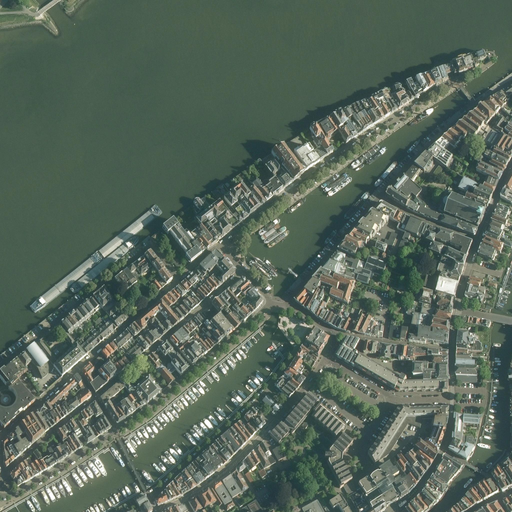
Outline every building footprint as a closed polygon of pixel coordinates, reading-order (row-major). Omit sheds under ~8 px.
[(471,57),(476,69),(480,67),(481,64),(480,62),(486,60),(487,58),(485,53),(483,52),(475,56),(475,55),(471,57)] [(476,69),(471,57),(464,60),(468,72),(469,72),(468,70),(475,68),(475,69),(476,69)] [(464,60),(451,65),(451,66),(452,69),(454,73),(455,76),(459,74),(459,76),(464,74),(468,72),(464,60)] [(441,67),(438,69),(439,70),(441,77),(443,82),(448,80),(447,76),(454,73),(452,69),(451,66),(442,69),(441,67)] [(431,73),(428,75),(434,87),(443,82),(441,77),(439,70),(436,71),(435,70),(431,72),(431,73)] [(427,91),(430,89),(434,87),(431,81),(428,75),(427,75),(425,74),(423,75),(422,77),(420,78),(427,91)] [(415,78),(415,79),(415,80),(416,83),(417,86),(418,87),(422,94),(423,94),(427,91),(420,78),(420,77),(419,77),(418,77),(415,78)] [(416,83),(415,80),(414,79),(405,83),(409,92),(414,99),(422,94),(418,87),(414,89),(412,85),(416,83)] [(394,93),(395,95),(392,96),(391,96),(390,96),(399,109),(401,108),(403,107),(404,106),(406,105),(409,102),(402,91),(401,88),(400,86),(399,85),(398,85),(397,85),(396,85),(395,85),(394,86),(393,87),(393,88),(392,89),(394,93)] [(402,87),(401,88),(402,91),(409,102),(411,102),(412,101),(414,99),(409,92),(407,94),(404,89),(403,89),(402,87)] [(380,93),(387,104),(384,106),(390,115),(392,114),(399,109),(390,96),(387,90),(381,93),(380,93)] [(387,104),(380,93),(379,94),(377,95),(372,98),(371,98),(384,119),(385,118),(386,118),(390,115),(384,106),(387,104)] [(502,104),(505,106),(510,100),(502,94),(495,98),(502,104)] [(380,122),(382,120),(384,119),(371,98),(366,100),(374,113),(377,111),(378,112),(375,115),(380,122)] [(495,98),(491,100),(500,109),(509,116),(511,118),(511,112),(505,106),(502,104),(495,98)] [(374,125),(380,122),(375,115),(373,113),(374,113),(366,100),(365,101),(364,101),(364,100),(363,100),(362,100),(360,101),(360,102),(359,102),(359,103),(360,103),(366,112),(369,117),(374,125)] [(491,100),(484,105),(495,115),(500,109),(491,100)] [(370,128),(371,127),(374,125),(369,117),(367,118),(364,113),(366,112),(360,103),(359,103),(356,105),(361,114),(364,119),(370,128)] [(351,107),(357,117),(360,122),(366,131),(370,128),(364,119),(363,120),(360,115),(361,114),(356,105),(351,107)] [(484,105),(477,111),(490,122),(495,115),(484,105)] [(351,107),(347,109),(352,118),(353,119),(356,124),(362,133),(364,132),(366,131),(360,122),(357,117),(351,107)] [(342,110),(341,111),(341,112),(342,112),(357,137),(357,136),(358,136),(358,135),(362,133),(356,124),(354,126),(352,124),(352,125),(349,121),(353,119),(352,118),(347,109),(347,108),(345,108),(344,108),(343,109),(342,110)] [(337,112),(335,113),(335,114),(336,115),(342,126),(346,124),(347,126),(347,125),(348,127),(344,129),(345,130),(351,140),(356,137),(357,137),(342,112),(341,112),(341,111),(341,110),(339,111),(338,111),(337,112)] [(477,111),(473,115),(484,124),(487,126),(490,122),(477,111)] [(331,115),(329,116),(329,118),(338,132),(346,144),(347,143),(349,141),(351,140),(345,130),(340,132),(339,129),(343,127),(342,126),(336,115),(335,114),(333,115),(332,114),(331,115)] [(473,115),(467,119),(481,130),(485,132),(487,134),(491,128),(487,126),(484,124),(473,115)] [(316,125),(326,142),(330,139),(329,137),(333,134),(333,135),(334,135),(337,133),(337,132),(338,132),(329,118),(329,116),(319,121),(315,123),(316,125)] [(478,134),(481,130),(467,119),(462,123),(478,134)] [(510,135),(511,136),(511,127),(504,122),(500,119),(494,130),(501,135),(504,131),(505,131),(505,132),(510,135)] [(462,123),(458,126),(457,127),(469,136),(474,139),(478,134),(462,123)] [(310,126),(310,129),(309,129),(313,136),(311,137),(314,141),(316,139),(321,147),(327,156),(333,152),(326,142),(316,125),(313,124),(310,126)] [(465,141),(469,136),(457,127),(452,131),(462,139),(465,141)] [(474,139),(480,143),(482,144),(490,148),(511,159),(511,158),(511,157),(511,141),(508,139),(501,135),(494,130),(491,129),(484,139),(478,134),(474,139)] [(458,144),(462,139),(452,131),(447,136),(458,144)] [(455,149),(458,144),(447,136),(442,140),(453,148),(455,149)] [(313,153),(319,162),(324,158),(325,157),(327,156),(321,147),(316,139),(314,141),(312,142),(318,149),(316,150),(316,151),(313,153)] [(436,146),(448,155),(453,148),(442,140),(436,146)] [(305,172),(319,162),(313,153),(307,143),(294,153),(303,166),(302,167),(300,169),(303,173),(304,173),(305,172)] [(273,156),(275,159),(278,163),(280,162),(282,162),(284,165),(284,167),(282,168),(293,182),(294,181),(295,181),(295,180),(296,179),(297,179),(298,178),(299,177),(298,177),(300,176),(302,175),(302,174),(303,173),(303,174),(304,173),(303,173),(300,169),(288,153),(283,146),(271,154),(273,156)] [(427,155),(426,155),(435,161),(447,168),(453,158),(448,155),(436,146),(435,146),(426,154),(427,155)] [(509,163),(511,159),(490,148),(489,149),(492,151),(490,154),(509,163)] [(506,168),(509,163),(490,154),(487,153),(485,158),(506,168)] [(502,175),(506,168),(485,158),(477,154),(473,161),(480,164),(502,175)] [(424,157),(419,162),(428,169),(429,169),(430,168),(431,168),(432,167),(433,166),(433,165),(433,164),(435,162),(435,161),(426,155),(424,157)] [(273,156),(268,159),(270,163),(285,182),(284,183),(287,187),(291,183),(293,182),(282,168),(278,163),(275,159),(273,156)] [(422,171),(424,173),(427,168),(428,168),(428,169),(419,162),(415,166),(422,171)] [(270,163),(265,167),(273,177),(283,190),(287,187),(284,183),(285,182),(270,163)] [(476,172),(488,178),(499,183),(499,182),(502,176),(502,175),(480,164),(476,172)] [(415,166),(412,169),(410,172),(417,177),(422,171),(415,166)] [(443,169),(439,166),(434,173),(438,176),(443,169)] [(408,173),(405,177),(412,184),(417,177),(410,172),(408,173)] [(262,185),(261,185),(272,198),(273,198),(276,195),(279,193),(283,190),(273,177),(266,181),(265,181),(263,183),(262,185)] [(418,189),(412,184),(405,177),(404,177),(404,178),(401,181),(400,182),(399,183),(398,185),(398,184),(397,185),(398,185),(396,186),(396,187),(393,190),(393,191),(399,195),(401,193),(408,200),(412,195),(416,199),(420,202),(422,205),(420,208),(425,211),(437,216),(439,216),(440,213),(439,212),(437,215),(435,214),(437,208),(433,206),(427,204),(423,203),(418,197),(422,192),(420,190),(420,189),(418,188),(418,189)] [(489,203),(492,198),(479,191),(475,189),(477,185),(475,184),(464,178),(458,190),(467,193),(469,189),(472,190),(471,191),(476,193),(474,196),(489,203)] [(496,189),(499,183),(488,178),(485,184),(496,189)] [(266,203),(267,203),(272,199),(272,198),(261,185),(260,183),(261,182),(260,180),(258,181),(257,179),(251,184),(253,185),(252,186),(253,187),(266,203)] [(479,184),(478,186),(481,187),(494,194),(496,189),(485,184),(483,187),(482,187),(483,186),(479,184)] [(256,211),(259,208),(260,208),(248,191),(248,192),(242,185),(237,188),(256,211)] [(266,203),(253,187),(248,191),(260,208),(266,203)] [(492,198),(494,194),(481,187),(479,191),(492,198)] [(237,188),(230,194),(235,201),(240,197),(244,202),(239,206),(240,206),(248,217),(249,217),(252,214),(253,214),(255,212),(256,211),(237,188)] [(393,191),(392,191),(391,193),(389,195),(387,197),(406,209),(410,202),(398,196),(399,195),(393,191)] [(486,210),(485,209),(484,209),(483,208),(482,208),(481,208),(481,207),(480,207),(480,208),(475,206),(476,205),(475,205),(470,203),(469,202),(469,203),(467,202),(464,201),(465,200),(464,200),(464,199),(458,196),(454,194),(453,196),(451,195),(452,193),(447,191),(439,212),(440,213),(439,216),(443,218),(443,217),(447,218),(448,216),(449,217),(449,218),(450,218),(451,217),(455,219),(455,220),(456,220),(456,221),(457,222),(456,222),(459,224),(460,221),(461,222),(461,223),(462,222),(466,224),(466,225),(467,225),(467,224),(472,226),(471,227),(473,228),(473,227),(478,229),(479,228),(478,228),(480,225),(480,224),(481,224),(484,215),(484,214),(486,211),(486,210)] [(511,194),(505,192),(502,199),(510,203),(511,203),(511,194)] [(242,222),(248,217),(240,206),(236,209),(233,206),(237,203),(235,201),(230,194),(224,199),(231,207),(242,222)] [(469,201),(487,208),(489,203),(474,196),(472,195),(468,194),(466,197),(464,196),(459,194),(458,196),(464,199),(464,200),(465,200),(464,201),(467,202),(469,203),(469,202),(469,201)] [(206,209),(199,200),(198,200),(196,200),(194,201),(194,204),(196,206),(195,206),(196,207),(198,209),(195,212),(197,214),(203,209),(206,213),(197,220),(196,218),(194,219),(195,221),(196,221),(201,227),(205,224),(207,223),(209,226),(210,225),(209,224),(212,222),(213,223),(214,222),(215,224),(211,228),(220,240),(226,235),(206,209)] [(501,201),(498,206),(507,209),(509,205),(501,201)] [(220,202),(214,207),(220,215),(225,212),(226,213),(224,214),(226,216),(223,218),(232,230),(239,225),(235,220),(234,221),(226,211),(220,202)] [(410,202),(406,209),(410,211),(415,214),(416,215),(420,208),(422,205),(420,202),(416,206),(410,202),(410,203),(410,202)] [(389,220),(393,222),(398,213),(382,204),(380,204),(374,212),(389,220)] [(498,206),(496,212),(509,218),(511,212),(498,206)] [(226,235),(232,230),(223,218),(218,222),(216,220),(218,219),(217,218),(220,215),(214,207),(210,210),(208,207),(206,209),(226,235)] [(239,225),(242,222),(231,207),(226,211),(234,221),(235,220),(239,225)] [(416,215),(441,224),(443,218),(439,216),(437,216),(425,211),(420,208),(416,215)] [(355,233),(371,240),(373,234),(375,235),(378,229),(380,230),(382,224),(384,225),(387,219),(389,220),(374,212),(366,220),(355,233)] [(496,212),(494,218),(507,223),(509,218),(496,212)] [(404,216),(402,215),(398,213),(393,222),(399,225),(404,216)] [(407,218),(404,216),(399,225),(397,230),(401,231),(407,218)] [(443,218),(441,224),(450,228),(451,228),(459,231),(464,233),(474,237),(475,237),(475,236),(477,230),(478,229),(473,227),(473,228),(471,227),(472,226),(467,224),(467,225),(466,225),(466,224),(462,222),(461,223),(461,222),(460,221),(459,224),(456,222),(457,222),(456,221),(456,220),(455,220),(455,219),(451,217),(450,218),(449,218),(449,217),(448,216),(447,218),(443,217),(443,218)] [(406,228),(409,223),(410,219),(407,218),(401,231),(404,233),(406,228)] [(494,218),(492,222),(511,230),(511,229),(511,230),(511,227),(511,224),(507,223),(494,218)] [(191,263),(196,259),(200,256),(201,255),(203,253),(204,253),(203,252),(195,243),(192,245),(191,243),(194,241),(190,236),(186,231),(184,233),(173,220),(174,220),(173,220),(172,220),(163,227),(163,228),(163,229),(167,234),(168,235),(168,234),(170,233),(175,240),(176,241),(181,248),(182,248),(184,252),(187,256),(186,257),(185,257),(186,258),(190,263),(190,264),(191,263)] [(411,224),(409,223),(406,228),(404,233),(406,233),(403,240),(408,243),(411,235),(418,238),(423,225),(413,221),(412,223),(412,222),(411,224)] [(511,230),(492,222),(489,228),(501,232),(501,230),(511,234),(511,232),(511,230)] [(215,244),(220,240),(211,228),(209,226),(207,223),(205,224),(207,226),(203,229),(215,244)] [(429,227),(423,225),(418,238),(420,239),(421,236),(425,237),(427,232),(429,227)] [(203,229),(201,227),(197,231),(198,233),(196,234),(195,233),(190,236),(194,241),(195,243),(203,252),(204,253),(215,244),(203,229)] [(503,233),(501,232),(489,228),(487,234),(501,240),(502,240),(503,238),(501,237),(503,233)] [(425,237),(423,240),(432,244),(435,240),(441,242),(441,243),(446,244),(446,243),(450,245),(455,247),(455,248),(459,250),(458,252),(457,254),(466,258),(469,252),(469,251),(470,250),(470,249),(470,248),(472,244),(472,243),(473,243),(472,242),(472,243),(470,242),(467,241),(467,240),(466,240),(461,239),(461,238),(456,237),(456,236),(454,236),(440,231),(437,238),(436,237),(436,236),(431,234),(427,232),(425,237)] [(382,245),(371,240),(355,233),(351,237),(349,239),(363,245),(383,254),(384,254),(384,252),(387,247),(385,246),(382,245)] [(387,247),(391,249),(397,235),(391,233),(388,241),(385,239),(382,245),(385,246),(387,247)] [(503,246),(510,249),(511,249),(511,247),(511,244),(503,241),(502,244),(499,243),(501,240),(487,234),(485,239),(503,246)] [(360,252),(363,245),(349,239),(348,240),(344,245),(358,251),(360,252)] [(485,239),(483,243),(502,250),(503,246),(485,239)] [(392,263),(398,266),(408,243),(401,241),(392,263)] [(495,252),(500,254),(501,252),(502,250),(483,243),(481,247),(495,252)] [(432,244),(429,251),(440,256),(440,255),(443,250),(444,248),(433,244),(432,244)] [(344,245),(342,248),(356,254),(357,252),(358,251),(344,245)] [(481,247),(480,251),(483,252),(494,257),(495,252),(481,247)] [(355,258),(356,254),(342,248),(341,249),(339,251),(355,258)] [(444,248),(443,250),(447,252),(446,254),(465,262),(466,259),(467,258),(466,258),(457,254),(448,249),(444,248)] [(150,251),(144,256),(152,266),(157,261),(154,257),(150,252),(150,251)] [(492,261),(494,257),(483,252),(480,251),(478,256),(492,261)] [(215,252),(210,257),(206,261),(213,269),(223,260),(222,260),(222,259),(222,260),(215,253),(215,252),(215,253),(215,252)] [(332,260),(330,262),(357,272),(362,274),(363,270),(364,271),(365,269),(367,264),(365,264),(365,263),(361,262),(361,263),(360,262),(338,254),(337,253),(333,259),(332,260)] [(445,257),(444,258),(464,266),(464,265),(465,263),(465,262),(446,254),(445,257)] [(144,256),(133,266),(140,276),(152,267),(152,266),(144,256)] [(365,269),(364,271),(374,274),(381,276),(382,277),(382,276),(388,262),(385,261),(370,256),(370,258),(369,258),(368,260),(368,261),(367,264),(365,269)] [(436,278),(442,280),(447,281),(448,276),(460,280),(460,278),(461,278),(463,268),(463,267),(464,266),(444,258),(445,257),(440,256),(439,258),(442,260),(440,266),(436,278)] [(223,260),(213,269),(209,274),(212,277),(213,276),(214,277),(219,272),(223,276),(227,272),(231,269),(226,263),(223,260)] [(157,275),(158,274),(164,270),(164,269),(162,268),(163,268),(158,262),(158,261),(157,261),(152,266),(152,267),(157,272),(156,273),(157,275)] [(206,261),(202,265),(208,271),(207,272),(208,274),(209,273),(209,274),(213,269),(206,261)] [(324,269),(322,271),(336,276),(336,274),(362,283),(370,286),(372,280),(373,278),(374,274),(364,271),(363,270),(362,274),(357,272),(330,262),(324,269)] [(202,265),(199,268),(205,274),(206,273),(207,275),(208,274),(207,272),(208,271),(202,265)] [(132,266),(126,271),(136,282),(141,278),(132,266)] [(196,271),(200,275),(206,282),(208,281),(207,279),(209,278),(205,274),(199,268),(196,270),(196,271)] [(235,272),(231,269),(227,272),(223,276),(220,279),(221,280),(219,282),(221,285),(235,272)] [(136,282),(126,271),(126,270),(126,271),(121,275),(121,274),(119,276),(119,277),(115,280),(114,280),(115,281),(114,282),(113,285),(115,287),(118,287),(119,289),(121,288),(122,289),(121,289),(125,293),(132,288),(133,289),(138,285),(136,282)] [(158,274),(161,278),(162,280),(158,283),(162,288),(166,285),(167,284),(166,284),(168,283),(170,281),(171,280),(172,280),(171,279),(164,270),(158,274)] [(316,278),(313,281),(322,285),(337,291),(340,285),(347,287),(344,295),(333,290),(333,291),(328,289),(327,291),(332,293),(330,297),(337,300),(344,303),(348,305),(355,283),(336,276),(322,271),(316,278)] [(192,274),(190,276),(189,277),(195,284),(197,282),(198,283),(199,282),(196,279),(197,279),(196,279),(192,274)] [(200,275),(196,279),(197,279),(196,279),(199,282),(200,281),(202,283),(202,284),(204,285),(207,282),(206,282),(200,275)] [(459,284),(458,284),(447,281),(442,280),(436,278),(430,276),(427,275),(423,287),(435,290),(435,289),(437,290),(435,294),(455,300),(456,296),(455,296),(457,288),(458,288),(459,284)] [(218,288),(221,285),(219,282),(214,277),(213,276),(212,277),(210,279),(218,288)] [(192,286),(195,284),(189,277),(185,280),(194,290),(197,288),(195,286),(193,287),(192,286)] [(215,291),(218,288),(210,279),(209,278),(207,279),(208,281),(206,282),(207,282),(214,290),(215,291)] [(480,285),(482,286),(484,287),(489,288),(490,288),(496,290),(497,286),(495,285),(471,278),(470,282),(480,285)] [(242,279),(229,290),(232,294),(246,283),(242,279)] [(158,292),(161,289),(156,282),(154,283),(152,280),(150,282),(158,292)] [(185,280),(183,283),(190,290),(193,293),(195,296),(198,294),(194,290),(185,280)] [(158,292),(150,282),(149,281),(148,282),(151,286),(149,287),(155,295),(158,292)] [(312,282),(304,291),(310,296),(313,298),(314,297),(320,287),(321,287),(322,285),(313,281),(312,282)] [(211,293),(214,290),(207,282),(204,285),(211,293)] [(486,291),(489,292),(489,288),(484,287),(484,289),(481,288),(479,288),(480,285),(470,282),(468,287),(486,291)] [(183,283),(180,285),(187,292),(190,290),(183,283)] [(246,283),(232,294),(236,298),(239,296),(250,287),(248,285),(248,286),(247,284),(246,283)] [(211,293),(204,285),(202,284),(200,286),(201,288),(209,295),(211,293)] [(180,285),(178,287),(185,295),(187,292),(180,285)] [(328,289),(328,288),(324,286),(323,288),(316,302),(310,313),(315,316),(322,301),(327,291),(328,289)] [(180,298),(181,299),(185,295),(178,287),(174,291),(180,298)] [(253,290),(250,287),(239,296),(242,300),(246,296),(253,290)] [(306,310),(310,313),(316,302),(323,288),(321,287),(320,287),(314,297),(313,298),(306,310)] [(486,291),(468,287),(465,300),(470,301),(470,302),(471,303),(472,303),(472,302),(473,302),(482,305),(482,303),(484,304),(485,303),(486,301),(485,299),(484,299),(485,295),(484,295),(486,291)] [(204,300),(206,298),(199,290),(197,288),(194,290),(198,294),(204,300)] [(206,298),(209,295),(201,288),(199,290),(206,298)] [(121,311),(104,289),(103,289),(101,291),(98,294),(115,315),(121,311)] [(227,292),(224,294),(230,300),(236,307),(235,307),(237,308),(238,307),(240,306),(241,304),(236,298),(232,294),(229,290),(227,292)] [(253,290),(246,296),(247,298),(248,298),(250,300),(257,294),(253,290)] [(452,311),(453,309),(454,302),(455,300),(435,294),(437,295),(436,297),(433,296),(434,293),(423,290),(422,293),(419,302),(423,303),(431,305),(432,299),(435,299),(434,302),(436,302),(437,300),(439,301),(438,307),(452,311)] [(174,291),(170,294),(176,301),(179,299),(180,298),(174,291)] [(295,301),(299,305),(302,307),(310,296),(304,291),(295,301)] [(199,305),(201,302),(195,296),(193,293),(190,295),(199,305)] [(101,309),(106,315),(108,317),(110,320),(115,315),(98,294),(95,296),(93,298),(101,309)] [(170,294),(166,297),(173,306),(176,304),(177,306),(179,304),(176,301),(170,294)] [(198,294),(195,296),(201,302),(204,300),(198,294)] [(224,294),(221,297),(226,303),(230,300),(224,294)] [(249,301),(253,305),(259,299),(260,298),(257,294),(250,300),(249,301)] [(196,307),(199,305),(190,295),(188,298),(196,307)] [(196,307),(188,298),(186,296),(182,300),(183,301),(185,300),(185,301),(184,302),(192,311),(196,307)] [(310,296),(302,307),(304,308),(306,310),(313,298),(310,296)] [(166,297),(161,301),(171,312),(173,311),(171,308),(173,306),(166,297)] [(217,300),(226,310),(230,307),(226,303),(221,297),(217,300)] [(93,298),(87,302),(96,313),(95,312),(97,311),(98,312),(101,309),(93,298)] [(253,305),(250,307),(255,312),(262,303),(262,302),(259,299),(253,305)] [(240,326),(229,313),(226,310),(217,300),(212,305),(216,310),(234,331),(239,327),(240,326)] [(161,301),(155,306),(160,312),(173,328),(176,325),(179,322),(171,312),(161,301)] [(327,303),(322,301),(315,316),(319,319),(324,309),(327,303)] [(90,317),(96,313),(87,302),(84,305),(82,307),(90,317)] [(184,306),(182,308),(188,315),(190,313),(192,311),(184,302),(182,303),(184,306)] [(251,316),(255,312),(250,307),(247,303),(243,306),(251,316)] [(451,317),(452,311),(438,307),(431,305),(423,303),(421,309),(422,309),(436,313),(451,317)] [(247,320),(251,316),(243,306),(241,304),(240,306),(241,307),(241,306),(243,308),(240,309),(238,307),(237,308),(247,320)] [(412,306),(410,306),(410,305),(407,316),(413,317),(411,327),(416,328),(429,331),(449,335),(450,323),(421,315),(414,314),(416,307),(412,306)] [(149,321),(153,318),(160,312),(155,306),(146,313),(140,319),(145,325),(149,321)] [(347,308),(343,306),(340,313),(338,315),(333,328),(337,330),(344,313),(347,308)] [(85,322),(85,321),(87,320),(88,321),(91,318),(90,317),(82,307),(76,311),(85,322)] [(179,308),(177,310),(184,318),(188,315),(182,308),(181,307),(179,308)] [(243,323),(247,320),(237,308),(235,307),(232,310),(234,313),(243,323)] [(179,322),(184,318),(177,310),(175,308),(173,311),(171,312),(179,322)] [(422,309),(421,315),(450,323),(451,317),(436,313),(422,309)] [(216,318),(210,324),(223,340),(230,334),(234,331),(220,315),(219,313),(216,310),(214,311),(215,313),(217,315),(219,317),(216,318)] [(73,313),(71,315),(82,329),(84,328),(82,327),(83,326),(82,324),(85,322),(76,311),(73,313)] [(117,328),(118,328),(127,319),(125,316),(121,311),(115,315),(110,320),(111,320),(117,328)] [(166,333),(171,330),(173,328),(160,312),(153,318),(166,333)] [(240,326),(243,323),(234,313),(233,314),(231,312),(229,313),(240,326)] [(347,320),(349,317),(349,316),(344,313),(337,330),(342,332),(347,320)] [(358,334),(365,336),(368,329),(372,321),(372,320),(373,319),(374,316),(375,314),(372,313),(370,319),(367,317),(366,319),(365,319),(358,334)] [(326,324),(329,326),(334,316),(330,314),(326,324)] [(329,326),(333,328),(338,315),(335,314),(334,316),(329,326)] [(83,330),(82,329),(71,315),(69,317),(66,320),(74,330),(75,330),(76,330),(77,329),(77,328),(78,327),(79,329),(80,328),(82,331),(83,330)] [(198,316),(196,318),(202,326),(205,324),(198,316)] [(350,333),(352,333),(358,334),(365,319),(358,317),(356,321),(350,333)] [(158,340),(166,333),(153,318),(149,321),(156,330),(152,333),(158,340)] [(196,318),(193,321),(199,328),(201,331),(204,328),(204,327),(203,328),(201,327),(202,326),(196,318)] [(111,334),(114,331),(105,321),(104,319),(103,321),(106,325),(104,326),(111,334)] [(114,331),(114,330),(117,328),(111,320),(109,322),(107,319),(105,321),(114,331)] [(140,319),(135,323),(142,331),(144,329),(144,328),(147,327),(145,325),(140,319)] [(350,334),(350,333),(356,321),(353,319),(352,322),(351,322),(349,328),(346,333),(350,334)] [(389,335),(388,339),(388,340),(389,340),(406,342),(407,334),(408,329),(402,328),(395,327),(396,320),(392,319),(391,323),(391,327),(390,327),(390,328),(389,334),(389,335)] [(69,335),(74,330),(66,320),(60,324),(65,330),(69,335)] [(351,322),(347,320),(342,332),(346,333),(349,328),(351,322)] [(193,321),(190,323),(196,330),(199,328),(193,321)] [(208,321),(205,324),(202,326),(201,327),(203,328),(204,327),(204,328),(218,344),(223,340),(210,324),(208,321)] [(365,336),(371,337),(375,324),(372,323),(373,322),(372,321),(368,329),(365,336)] [(379,326),(380,322),(379,322),(379,323),(377,323),(376,324),(375,324),(371,337),(372,337),(375,338),(377,329),(377,327),(379,328),(379,326)] [(107,337),(110,334),(111,334),(104,326),(103,327),(100,323),(98,325),(107,337)] [(190,323),(187,325),(193,332),(196,330),(190,323)] [(74,342),(69,335),(65,330),(60,324),(56,328),(60,334),(61,333),(71,345),(73,343),(74,342)] [(134,324),(131,327),(138,334),(141,332),(134,324)] [(104,339),(107,337),(98,325),(97,325),(97,326),(95,328),(96,329),(97,328),(100,330),(98,331),(104,339)] [(194,333),(193,332),(187,325),(184,328),(190,335),(191,334),(194,337),(196,336),(194,333)] [(131,327),(127,330),(133,338),(138,334),(131,327)] [(184,328),(182,330),(190,340),(193,338),(190,335),(184,328)] [(215,347),(218,344),(204,328),(201,331),(203,333),(215,347)] [(426,342),(428,343),(448,346),(449,335),(429,331),(416,328),(416,330),(419,330),(418,337),(415,336),(415,338),(419,339),(419,340),(426,342)] [(101,342),(102,341),(104,339),(98,331),(97,333),(95,330),(94,330),(94,329),(93,329),(94,329),(93,329),(92,330),(101,342)] [(98,345),(101,342),(92,330),(90,331),(91,333),(93,336),(92,337),(98,345)] [(127,330),(124,333),(133,343),(135,342),(132,339),(133,338),(127,330)] [(182,330),(176,335),(183,344),(184,345),(190,340),(182,330)] [(321,334),(316,331),(313,330),(312,330),(310,333),(306,339),(304,342),(320,353),(321,353),(327,344),(326,343),(328,341),(328,340),(329,339),(326,338),(326,337),(321,334)] [(155,343),(158,340),(152,333),(151,332),(150,333),(148,331),(146,332),(155,343)] [(152,345),(155,343),(146,332),(145,334),(147,336),(145,337),(146,339),(152,345)] [(124,333),(121,336),(127,343),(129,342),(131,345),(133,343),(124,333)] [(212,349),(215,347),(203,333),(201,335),(202,337),(212,349)] [(95,348),(96,347),(98,345),(92,337),(90,338),(87,334),(85,335),(95,348)] [(476,335),(459,334),(457,345),(457,347),(469,348),(469,345),(473,346),(473,348),(476,348),(476,352),(482,352),(483,351),(483,349),(481,349),(481,343),(478,342),(478,341),(478,340),(479,337),(478,336),(476,335)] [(92,350),(95,348),(85,335),(85,336),(83,338),(84,340),(85,339),(87,341),(85,343),(92,350)] [(176,335),(174,337),(173,337),(178,344),(181,347),(183,344),(176,335)] [(121,336),(118,338),(127,349),(129,347),(126,344),(127,343),(121,336)] [(149,348),(152,345),(146,339),(145,339),(143,336),(142,337),(142,338),(142,339),(149,348)] [(206,354),(209,351),(199,339),(196,336),(194,337),(193,338),(206,354)] [(140,337),(136,341),(139,344),(145,351),(149,348),(142,339),(140,337)] [(173,337),(170,340),(177,348),(178,347),(177,345),(178,344),(173,337)] [(209,351),(212,349),(202,337),(199,339),(209,351)] [(89,353),(92,350),(85,343),(84,344),(82,341),(84,340),(82,338),(79,341),(89,353)] [(118,338),(115,341),(121,348),(123,347),(125,350),(127,349),(118,338)] [(203,356),(206,354),(193,338),(190,340),(192,343),(194,345),(197,348),(196,348),(203,356)] [(361,358),(357,356),(358,354),(359,355),(361,344),(359,343),(360,342),(360,341),(357,341),(355,341),(355,340),(353,340),(353,341),(351,340),(348,339),(348,340),(346,339),(343,346),(342,345),(340,348),(340,349),(337,356),(336,355),(335,358),(338,360),(339,359),(341,360),(340,361),(345,364),(346,363),(348,365),(347,366),(352,368),(353,367),(354,368),(355,368),(361,358)] [(40,340),(36,344),(50,362),(51,364),(52,364),(56,360),(55,360),(48,351),(40,340)] [(177,349),(181,353),(187,348),(189,345),(192,343),(190,340),(184,345),(183,344),(181,347),(177,349)] [(85,356),(89,353),(79,341),(76,343),(77,345),(78,344),(81,347),(79,348),(85,356)] [(121,354),(123,352),(120,349),(121,348),(115,341),(112,344),(121,354)] [(142,354),(145,351),(139,344),(137,345),(135,342),(133,343),(142,354)] [(304,342),(304,343),(302,347),(305,350),(308,345),(310,346),(307,351),(312,355),(317,359),(321,353),(320,353),(304,342)] [(136,359),(142,354),(133,343),(131,345),(134,348),(131,350),(129,347),(127,349),(136,359)] [(160,348),(157,351),(158,353),(160,351),(165,357),(167,356),(171,361),(172,363),(171,364),(171,365),(170,365),(170,364),(169,364),(168,364),(168,365),(167,365),(167,366),(167,367),(167,368),(168,368),(166,370),(166,371),(168,372),(170,375),(176,370),(180,376),(181,375),(182,374),(186,371),(187,370),(188,369),(186,366),(185,365),(179,358),(179,357),(178,357),(166,343),(160,348)] [(197,361),(203,356),(196,348),(197,348),(194,345),(192,343),(189,345),(191,348),(189,351),(197,361)] [(364,354),(370,354),(372,344),(366,343),(364,354)] [(19,358),(22,363),(26,367),(31,362),(38,371),(42,380),(43,380),(43,379),(44,379),(45,378),(46,377),(47,376),(48,375),(48,374),(48,373),(48,372),(49,371),(49,370),(48,369),(48,368),(48,367),(47,365),(47,364),(49,362),(35,344),(22,355),(19,358)] [(112,344),(108,347),(114,354),(116,352),(119,355),(121,354),(112,344)] [(372,344),(370,354),(373,355),(376,355),(378,345),(373,344),(372,344)] [(79,348),(77,345),(68,353),(53,366),(62,377),(69,371),(78,362),(85,357),(85,356),(79,348)] [(192,366),(197,361),(189,351),(191,348),(189,345),(187,348),(181,353),(184,357),(184,358),(185,358),(189,363),(189,364),(190,364),(192,366)] [(381,356),(380,359),(382,360),(389,360),(390,361),(393,347),(392,347),(383,346),(382,346),(381,356)] [(108,347),(105,350),(113,360),(115,359),(112,355),(114,354),(108,347)] [(310,358),(312,355),(307,351),(305,350),(302,347),(300,350),(300,351),(310,358)] [(393,347),(390,361),(392,361),(396,361),(397,361),(398,356),(399,348),(393,347)] [(133,362),(136,359),(127,349),(125,350),(128,353),(127,355),(133,362)] [(398,356),(397,361),(399,361),(401,362),(401,361),(406,362),(406,360),(408,349),(403,349),(402,357),(398,356)] [(408,349),(406,360),(414,361),(415,358),(416,350),(415,350),(408,349)] [(102,355),(104,357),(106,360),(108,358),(111,362),(113,360),(105,350),(101,354),(102,355)] [(302,364),(308,369),(311,371),(316,363),(310,358),(300,351),(295,358),(302,364)] [(130,364),(133,362),(127,355),(125,356),(123,352),(121,354),(130,364)] [(126,368),(130,364),(121,354),(119,356),(122,360),(120,361),(126,368)] [(153,354),(150,357),(158,366),(161,364),(153,355),(153,354)] [(104,357),(102,355),(93,362),(95,364),(104,357)] [(169,386),(172,383),(169,381),(168,382),(166,379),(165,380),(159,372),(158,371),(158,370),(158,369),(162,366),(161,364),(158,366),(150,357),(147,360),(158,373),(169,386)] [(295,358),(295,360),(292,363),(300,369),(302,371),(304,369),(301,367),(302,364),(295,358)] [(361,358),(355,368),(395,391),(396,390),(400,392),(407,380),(386,368),(385,371),(361,358)] [(448,367),(448,359),(439,358),(439,359),(428,358),(426,358),(426,361),(424,361),(424,366),(448,367)] [(122,371),(126,368),(120,361),(118,363),(115,359),(113,361),(122,371)] [(0,378),(8,389),(8,390),(17,383),(15,381),(26,372),(16,360),(0,372),(0,378)] [(113,368),(112,367),(118,374),(122,371),(113,361),(112,362),(115,366),(113,368)] [(448,376),(448,372),(448,368),(448,367),(424,366),(418,366),(418,362),(414,362),(413,377),(424,377),(424,382),(448,382),(448,381),(448,376)] [(100,371),(109,382),(111,380),(116,376),(118,374),(112,367),(109,363),(107,363),(105,364),(105,366),(104,367),(102,367),(100,368),(100,370),(100,371)] [(292,363),(290,366),(289,368),(296,374),(298,371),(301,373),(302,371),(300,369),(292,363)] [(89,364),(82,370),(81,371),(81,372),(83,375),(89,370),(92,374),(95,371),(92,367),(89,364)] [(456,377),(477,378),(479,378),(480,376),(477,376),(477,372),(481,372),(481,368),(477,368),(456,367),(456,377)] [(289,368),(287,371),(284,375),(290,379),(292,377),(295,379),(298,375),(296,374),(289,368)] [(83,375),(90,385),(93,382),(93,381),(89,376),(92,374),(89,370),(83,375)] [(174,381),(168,372),(166,371),(165,370),(161,373),(160,371),(159,372),(165,380),(166,379),(168,382),(169,381),(172,383),(174,381)] [(100,371),(97,373),(100,376),(107,384),(109,382),(100,371)] [(284,375),(283,376),(281,378),(288,383),(297,389),(300,386),(290,379),(284,375)] [(300,386),(305,380),(302,378),(298,375),(295,379),(292,377),(290,379),(300,386)] [(74,378),(73,379),(77,383),(77,384),(81,389),(82,388),(84,391),(86,389),(83,385),(82,383),(82,382),(81,382),(80,380),(80,379),(79,378),(78,377),(78,376),(77,376),(76,376),(75,376),(74,378)] [(95,394),(107,384),(100,376),(93,382),(90,385),(95,394)] [(281,378),(279,381),(274,386),(275,386),(279,391),(281,388),(283,390),(283,389),(284,389),(286,387),(285,386),(288,383),(281,378)] [(73,379),(69,382),(74,389),(76,387),(75,385),(76,384),(77,384),(77,383),(73,379)] [(124,379),(120,382),(128,393),(133,389),(135,388),(134,387),(132,389),(124,379)] [(155,397),(161,392),(157,388),(158,387),(158,385),(158,384),(156,384),(155,384),(154,384),(149,379),(147,380),(146,379),(142,382),(143,384),(136,390),(135,388),(133,389),(135,392),(146,405),(147,405),(147,404),(152,400),(155,398),(155,397)] [(407,380),(400,392),(442,391),(443,393),(448,393),(448,382),(424,383),(423,379),(410,379),(408,381),(407,380)] [(69,382),(65,386),(69,391),(71,389),(72,390),(74,389),(69,382)] [(4,429),(35,401),(17,383),(8,390),(10,391),(11,392),(12,393),(13,394),(14,395),(15,396),(15,397),(15,399),(15,400),(15,401),(15,402),(15,404),(14,405),(14,406),(13,406),(12,407),(11,408),(10,409),(9,409),(8,410),(6,410),(5,410),(4,410),(3,410),(2,409),(0,409),(0,408),(0,424),(4,429)] [(120,392),(124,389),(119,383),(109,391),(114,397),(120,393),(120,392)] [(294,393),(297,389),(288,383),(285,386),(286,387),(294,393)] [(65,386),(61,390),(66,396),(68,394),(67,393),(69,391),(65,386)] [(292,396),(294,393),(286,387),(284,389),(283,389),(283,390),(292,396)] [(91,397),(86,389),(84,391),(82,388),(81,389),(79,390),(85,401),(91,397)] [(292,396),(283,390),(281,388),(279,391),(288,398),(290,398),(292,396)] [(130,396),(140,409),(141,408),(142,407),(142,408),(143,407),(142,407),(144,406),(144,407),(144,406),(145,405),(146,405),(135,392),(133,389),(128,393),(130,396)] [(61,390),(57,394),(62,400),(63,399),(62,398),(63,397),(64,398),(66,396),(61,390)] [(79,390),(77,392),(79,394),(75,398),(76,399),(80,406),(85,401),(79,390)] [(100,399),(104,405),(112,399),(114,397),(109,391),(102,397),(100,399)] [(57,394),(52,398),(59,405),(61,403),(60,402),(62,400),(57,394)] [(300,404),(298,406),(298,407),(297,407),(297,408),(294,411),(293,412),(291,415),(290,416),(288,419),(287,419),(287,420),(284,423),(286,424),(294,431),(312,409),(316,405),(318,403),(308,395),(307,395),(307,396),(304,399),(303,400),(301,403),(300,404)] [(127,401),(135,412),(136,412),(140,409),(130,396),(125,400),(127,401)] [(269,409),(275,403),(267,396),(261,402),(269,409)] [(52,398),(47,403),(51,407),(52,406),(54,404),(57,407),(59,405),(52,398)] [(104,405),(104,407),(105,409),(107,410),(108,413),(116,425),(117,426),(117,425),(119,424),(124,421),(126,419),(118,407),(112,399),(104,405)] [(126,419),(128,417),(134,414),(135,412),(127,401),(118,407),(126,419)] [(276,401),(268,410),(270,411),(270,412),(269,412),(269,413),(270,413),(271,413),(272,413),(271,414),(273,415),(274,415),(275,416),(277,414),(276,413),(277,412),(278,411),(279,409),(280,410),(282,408),(281,407),(282,406),(280,405),(276,401)] [(61,404),(64,408),(68,415),(71,413),(67,405),(64,402),(61,404)] [(44,406),(49,414),(50,415),(54,412),(53,410),(51,407),(47,403),(44,406)] [(95,403),(89,408),(94,416),(96,419),(99,417),(102,415),(95,403)] [(65,418),(68,415),(64,408),(62,409),(60,406),(60,405),(58,407),(65,418)] [(340,489),(343,487),(349,484),(348,483),(351,481),(341,462),(342,455),(352,443),(347,439),(343,436),(346,429),(333,419),(323,410),(316,405),(312,409),(314,411),(312,413),(314,414),(311,418),(337,440),(328,451),(327,455),(327,456),(324,456),(324,459),(327,459),(327,461),(340,486),(339,487),(339,488),(339,489),(340,489)] [(44,406),(41,409),(45,416),(49,414),(44,406)] [(62,420),(65,418),(58,407),(58,406),(55,408),(62,420)] [(55,408),(53,410),(54,412),(59,422),(60,422),(62,420),(55,408)] [(89,408),(85,411),(89,419),(94,416),(89,408)] [(369,462),(371,465),(373,464),(374,465),(388,455),(401,435),(408,424),(408,410),(408,408),(398,409),(371,449),(367,455),(371,460),(371,461),(369,462)] [(257,414),(255,412),(253,409),(250,412),(254,417),(255,416),(256,417),(258,416),(257,414)] [(419,429),(421,424),(422,420),(436,420),(447,421),(448,409),(446,409),(425,410),(408,410),(408,424),(419,429)] [(85,411),(81,414),(85,421),(89,419),(85,411)] [(37,412),(33,416),(45,434),(49,430),(42,418),(37,412)] [(50,415),(56,425),(58,423),(59,422),(54,412),(50,415)] [(250,412),(247,415),(252,422),(252,423),(253,424),(256,421),(258,419),(256,417),(255,416),(254,417),(250,412)] [(56,425),(50,415),(49,414),(45,416),(52,428),(53,427),(56,425)] [(81,414),(72,421),(74,424),(78,421),(86,433),(82,436),(83,438),(87,445),(90,443),(96,439),(85,421),(81,414)] [(105,433),(111,429),(102,415),(99,417),(101,420),(98,422),(105,433)] [(247,415),(243,419),(247,423),(248,423),(250,424),(252,422),(247,415)] [(33,416),(20,427),(25,434),(27,439),(31,446),(44,434),(45,434),(33,416)] [(49,430),(52,428),(45,416),(42,418),(49,430)] [(474,448),(475,448),(477,438),(463,437),(463,428),(465,428),(465,426),(480,427),(481,419),(477,419),(455,417),(455,421),(456,421),(455,436),(454,436),(454,437),(453,441),(466,445),(474,448)] [(96,439),(100,436),(94,427),(92,429),(90,426),(93,424),(89,419),(85,421),(96,439)] [(252,438),(256,434),(249,426),(247,423),(243,419),(240,422),(252,438)] [(436,420),(434,428),(445,431),(445,430),(447,421),(436,420)] [(72,421),(68,425),(73,432),(74,434),(76,436),(77,439),(83,438),(82,436),(80,434),(74,424),(72,421)] [(258,431),(262,428),(258,424),(256,421),(253,424),(258,431)] [(100,436),(105,433),(98,422),(97,423),(98,424),(94,426),(94,427),(100,436)] [(240,422),(236,426),(248,441),(252,438),(240,422)] [(252,423),(249,426),(256,434),(258,431),(253,424),(252,423)] [(295,432),(284,423),(284,424),(282,425),(288,431),(289,430),(292,432),(293,432),(294,433),(295,432)] [(278,444),(289,433),(290,434),(290,435),(291,435),(291,436),(292,435),(294,433),(293,432),(292,432),(289,430),(288,431),(282,425),(281,424),(280,424),(279,425),(277,428),(276,428),(276,429),(273,432),(272,433),(269,436),(278,444)] [(69,434),(70,436),(71,437),(72,436),(71,436),(74,434),(73,432),(68,425),(65,428),(69,434)] [(245,445),(248,441),(236,426),(232,429),(237,436),(245,445)] [(19,457),(24,452),(31,446),(27,439),(22,442),(19,438),(25,434),(20,427),(14,433),(17,438),(16,439),(20,444),(16,446),(13,441),(13,442),(12,441),(10,443),(11,444),(19,457)] [(427,442),(438,450),(445,431),(434,428),(432,428),(430,433),(427,442)] [(232,429),(228,433),(234,439),(237,436),(232,429)] [(57,434),(62,442),(64,441),(67,439),(66,438),(65,437),(61,430),(57,434)] [(14,433),(8,438),(10,443),(12,441),(16,439),(17,438),(14,433)] [(235,455),(237,452),(241,448),(234,439),(228,433),(222,438),(235,455)] [(83,447),(82,447),(77,439),(76,436),(74,434),(71,436),(72,436),(71,437),(70,437),(78,450),(83,447)] [(71,455),(74,453),(78,450),(70,437),(71,437),(70,436),(67,439),(69,443),(68,444),(67,442),(66,443),(64,441),(62,442),(63,443),(71,455)] [(241,448),(245,445),(237,436),(234,439),(241,448)] [(436,456),(437,452),(438,450),(427,442),(423,439),(419,436),(417,440),(419,442),(428,449),(436,456)] [(8,438),(4,442),(2,443),(3,450),(4,448),(11,444),(10,443),(8,438)] [(222,438),(217,442),(224,451),(231,459),(235,455),(222,438)] [(451,447),(461,453),(466,445),(453,441),(451,447)] [(213,445),(220,454),(224,451),(217,442),(213,445)] [(270,466),(271,466),(275,463),(271,456),(263,442),(260,445),(268,460),(267,461),(270,466)] [(419,442),(414,448),(418,451),(432,462),(436,456),(428,449),(419,442)] [(61,452),(65,459),(68,458),(71,455),(63,443),(57,446),(61,452)] [(13,462),(19,457),(11,444),(4,448),(7,453),(8,455),(8,456),(13,462)] [(209,449),(214,456),(216,457),(216,458),(220,454),(213,445),(209,449)] [(449,450),(465,460),(467,461),(468,459),(469,457),(474,448),(466,445),(461,453),(451,447),(449,450)] [(48,450),(47,451),(51,457),(56,465),(65,459),(61,452),(57,446),(54,448),(53,447),(48,450)] [(424,475),(429,467),(410,450),(406,446),(403,449),(424,475)] [(265,459),(262,452),(259,447),(253,453),(258,462),(263,470),(270,466),(267,461),(265,459)] [(287,458),(286,456),(283,450),(281,447),(272,452),(278,461),(282,459),(283,460),(287,458)] [(429,467),(432,462),(418,451),(414,448),(413,447),(410,450),(429,467)] [(209,449),(205,453),(209,458),(211,460),(212,459),(211,458),(214,456),(209,449)] [(403,449),(399,453),(400,454),(420,480),(421,480),(424,475),(403,449)] [(227,463),(231,459),(224,451),(220,454),(227,463)] [(35,460),(31,463),(35,468),(39,475),(48,470),(42,461),(41,460),(37,453),(36,452),(33,455),(36,459),(35,460)] [(205,481),(213,474),(222,467),(216,458),(216,457),(212,460),(212,459),(211,460),(209,458),(205,453),(200,457),(199,459),(195,462),(200,469),(201,470),(202,472),(200,474),(205,481)] [(253,453),(249,457),(251,461),(255,467),(257,466),(258,467),(256,468),(258,473),(261,479),(266,476),(263,470),(258,462),(253,453)] [(222,467),(227,463),(220,454),(216,458),(222,467)] [(400,454),(397,457),(400,461),(407,471),(410,475),(417,484),(420,480),(400,454)] [(460,473),(464,467),(446,456),(442,461),(460,473)] [(48,470),(56,465),(51,457),(48,459),(47,458),(42,461),(48,470)] [(256,468),(255,467),(251,461),(249,457),(245,461),(250,472),(256,468)] [(39,476),(39,475),(35,468),(31,463),(29,459),(25,462),(35,478),(39,475),(39,476)] [(245,461),(242,463),(246,469),(249,473),(250,472),(245,461)] [(396,464),(396,465),(402,474),(403,474),(406,472),(407,471),(400,461),(396,464)] [(460,473),(442,461),(439,468),(434,477),(442,483),(442,482),(448,487),(451,483),(460,473)] [(504,469),(505,471),(511,481),(511,464),(507,461),(501,465),(504,469)] [(25,462),(22,465),(30,480),(35,478),(25,462)] [(193,464),(197,470),(200,474),(202,472),(201,470),(200,469),(195,462),(193,464)] [(242,463),(238,467),(237,469),(236,470),(238,474),(240,473),(241,472),(246,469),(242,463)] [(398,501),(400,500),(408,494),(400,482),(398,479),(393,483),(391,479),(398,475),(394,470),(392,471),(388,465),(387,464),(385,465),(386,466),(378,471),(386,483),(392,491),(397,499),(398,501)] [(22,465),(18,468),(21,473),(22,475),(27,482),(30,480),(22,465)] [(498,468),(506,480),(511,487),(511,486),(511,481),(505,471),(504,469),(501,465),(498,468)] [(286,476),(295,471),(292,466),(283,470),(286,476)] [(196,487),(201,484),(194,474),(195,473),(194,473),(190,467),(189,468),(185,471),(196,487)] [(503,491),(508,489),(505,484),(506,483),(504,481),(506,480),(498,468),(498,467),(498,468),(496,471),(497,472),(501,478),(496,481),(498,484),(503,491)] [(11,477),(13,481),(18,478),(20,476),(19,475),(21,473),(18,468),(11,475),(11,477)] [(197,470),(194,473),(195,473),(194,474),(201,484),(202,483),(205,481),(200,474),(197,470)] [(241,494),(248,490),(248,489),(238,474),(236,470),(230,475),(229,475),(241,494)] [(191,491),(196,487),(185,471),(180,476),(184,482),(191,491)] [(371,511),(381,511),(386,509),(387,508),(386,506),(388,506),(389,506),(391,505),(392,504),(393,504),(394,503),(395,502),(396,501),(396,502),(398,501),(397,499),(392,491),(386,483),(378,471),(374,474),(368,478),(358,485),(359,487),(358,487),(360,491),(363,497),(371,511)] [(496,471),(492,475),(495,478),(494,479),(496,481),(501,478),(497,472),(496,471)] [(249,473),(245,476),(250,484),(254,482),(249,473)] [(22,485),(27,482),(22,475),(20,476),(18,478),(22,485)] [(232,499),(234,498),(240,508),(242,507),(236,497),(241,494),(229,475),(228,476),(221,482),(232,499)] [(410,475),(406,478),(407,478),(414,487),(417,484),(410,475)] [(178,486),(181,484),(184,482),(180,476),(174,481),(178,486)] [(443,494),(444,494),(448,487),(442,482),(442,483),(434,477),(431,481),(430,483),(430,484),(436,488),(443,494)] [(13,481),(17,487),(21,486),(22,485),(18,478),(13,481)] [(408,494),(414,487),(407,478),(400,482),(408,494)] [(490,498),(498,493),(498,492),(491,481),(488,480),(487,480),(480,485),(490,498)] [(188,493),(191,491),(184,482),(181,484),(188,493)] [(232,502),(220,482),(212,488),(223,505),(224,507),(232,502)] [(181,497),(175,488),(172,483),(169,487),(177,498),(181,497)] [(346,494),(356,511),(371,511),(363,497),(360,491),(358,487),(355,489),(352,483),(343,487),(346,494)] [(178,486),(175,488),(181,497),(188,493),(181,484),(178,486)] [(439,500),(443,494),(436,488),(430,484),(428,486),(426,489),(439,500)] [(482,502),(485,501),(490,498),(480,485),(473,490),(477,495),(478,497),(482,502)] [(172,500),(177,498),(169,487),(166,490),(172,500)] [(212,488),(208,490),(216,503),(219,507),(223,505),(212,488)] [(426,489),(424,492),(436,503),(439,500),(426,489)] [(469,493),(468,494),(469,495),(477,505),(481,503),(482,502),(478,497),(477,495),(473,490),(472,489),(469,493)] [(166,490),(162,493),(168,502),(172,500),(166,490)] [(197,498),(200,504),(204,509),(216,503),(208,490),(206,492),(205,491),(204,492),(204,493),(197,498)] [(433,506),(436,503),(424,492),(422,495),(433,506)] [(162,493),(155,501),(158,506),(168,502),(162,493)] [(139,508),(148,503),(145,497),(144,497),(143,495),(139,497),(139,496),(133,499),(139,508)] [(430,510),(433,506),(422,495),(418,499),(430,510)] [(474,507),(477,505),(469,495),(466,498),(474,507)] [(339,497),(329,503),(330,505),(333,510),(338,506),(342,511),(348,511),(343,503),(339,497)] [(196,498),(188,503),(193,511),(204,511),(202,511),(197,511),(198,511),(202,509),(196,498)] [(466,498),(463,501),(471,509),(474,507),(466,498)] [(415,502),(423,511),(427,511),(430,510),(418,499),(415,502)] [(460,502),(461,503),(468,511),(471,509),(463,501),(462,500),(460,502)] [(261,511),(255,501),(241,510),(242,511),(261,511)] [(235,507),(232,502),(224,507),(227,511),(235,507)] [(322,511),(316,502),(301,510),(301,511),(322,511)] [(423,511),(415,502),(409,507),(413,511),(423,511)] [(139,508),(133,511),(151,511),(152,511),(148,503),(139,508)] [(461,503),(459,505),(464,511),(466,511),(468,511),(461,503)]
